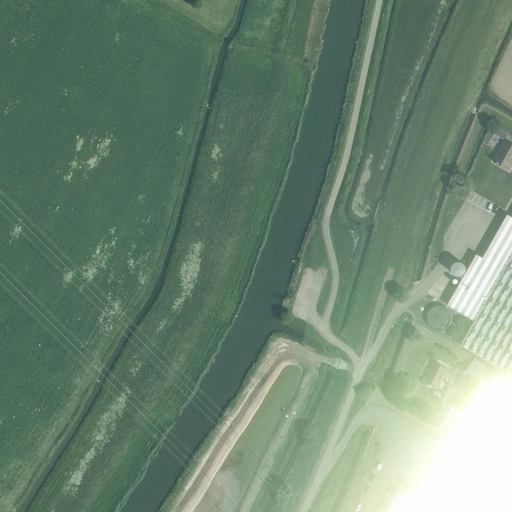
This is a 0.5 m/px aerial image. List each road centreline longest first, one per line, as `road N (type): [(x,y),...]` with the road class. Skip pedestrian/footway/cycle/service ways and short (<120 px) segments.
road 1 (unknown): [(358,372),(395,311),(418,295),(481,213)]
road 2 (unclassified): [(299,511),(361,362)]
